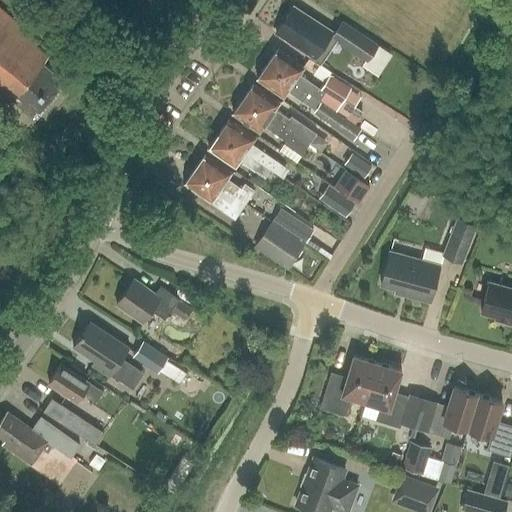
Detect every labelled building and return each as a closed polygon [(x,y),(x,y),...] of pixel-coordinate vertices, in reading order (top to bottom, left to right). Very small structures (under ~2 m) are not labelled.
[(34,115),(63,80),(43,62),(49,55),(35,44),(38,41),(0,7),(0,98),(7,105),(13,97),(34,115)] [(334,33),(294,7),(276,32),(322,63),(338,40),(367,60),(363,65),(379,76),(392,55),(342,21),(334,33)] [(304,67),(278,49),(267,64),(309,92),(322,101),(337,111),(341,105),(351,88),(330,75),(321,89),(300,74),(304,67)] [(303,101),(309,92),(267,64),(257,78),(284,97),(288,90),(303,101)] [(285,127),(309,144),(315,136),(275,109),(280,102),(253,84),(243,98),(285,127)] [(297,161),(309,144),(285,127),(243,98),(233,113),(260,132),(264,125),(286,141),(285,143),(280,150),(297,161)] [(362,128),(337,111),(322,101),(314,113),(354,140),(362,128)] [(229,119),(219,134),(261,162),(282,177),(288,169),(277,161),(252,144),(256,137),(229,119)] [(261,162),(219,134),(209,148),(236,167),(240,160),(267,179),(266,181),(281,193),(289,182),(282,177),(261,162)] [(352,153),(345,164),(364,177),(372,167),(352,153)] [(205,154),(195,168),(245,203),(254,190),(245,184),(242,189),(227,179),(232,172),(205,154)] [(235,218),(245,203),(195,168),(185,183),(212,202),(216,195),(231,205),(227,212),(235,218)] [(346,170),(334,186),(358,202),(369,186),(346,170)] [(345,216),(355,202),(329,184),(319,198),(345,216)] [(290,214),(282,225),(306,241),(314,230),(290,214)] [(457,217),(444,255),(464,262),(478,224),(457,217)] [(306,244),(272,221),(255,246),(288,269),(306,244)] [(425,247),(422,260),(390,251),(381,284),(408,291),(407,296),(430,302),(444,252),(425,247)] [(154,295),(132,279),(116,302),(144,322),(152,310),(165,319),(171,311),(184,321),(193,308),(161,285),(154,295)] [(511,287),(490,281),(481,312),(507,319),(506,322),(511,324),(511,287)] [(122,359),(129,347),(90,321),(73,346),(95,360),(92,365),(110,377),(111,375),(132,389),(143,372),(122,359)] [(168,357),(144,340),(133,355),(157,372),(159,369),(180,384),(187,373),(166,359),(168,357)] [(366,402),(378,363),(354,355),(346,382),(330,377),(320,408),(345,416),(351,397),(366,402)] [(402,370),(378,363),(366,402),(381,406),(376,420),(400,427),(408,401),(394,397),(402,370)] [(96,402),(103,391),(61,364),(49,383),(77,402),(83,394),(96,402)] [(453,424),(468,428),(478,394),(455,386),(447,411),(435,407),(428,431),(449,437),(453,424)] [(502,401),(478,394),(468,428),(491,435),(487,449),(498,453),(506,429),(495,425),(502,401)] [(44,412),(63,424),(71,412),(52,400),(44,412)] [(57,459),(62,451),(71,457),(80,444),(41,416),(32,429),(8,412),(0,422),(0,436),(5,440),(2,444),(59,484),(71,468),(57,459)] [(402,467),(423,474),(431,447),(411,441),(402,467)] [(314,457),(296,504),(318,511),(329,511),(332,506),(347,511),(358,485),(342,479),(346,469),(314,457)] [(430,511),(439,489),(403,475),(392,502),(418,511),(430,511)] [(462,510),(469,511),(505,511),(509,502),(468,490),(462,510)]
